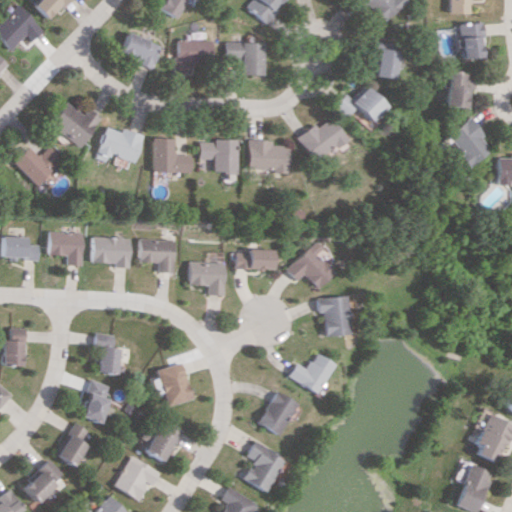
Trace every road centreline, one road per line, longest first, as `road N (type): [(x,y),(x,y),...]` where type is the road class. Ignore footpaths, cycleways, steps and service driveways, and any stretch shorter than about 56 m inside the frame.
road 1 (residential): [(167,511),(214,436),(211,344),(174,314),(136,301),(0,293)]
road 2 (residential): [(65,46),(135,98),(255,106),(286,98),(313,47)]
road 3 (residential): [(57,296),(49,385),(0,447)]
road 4 (residential): [(106,0),(0,114)]
